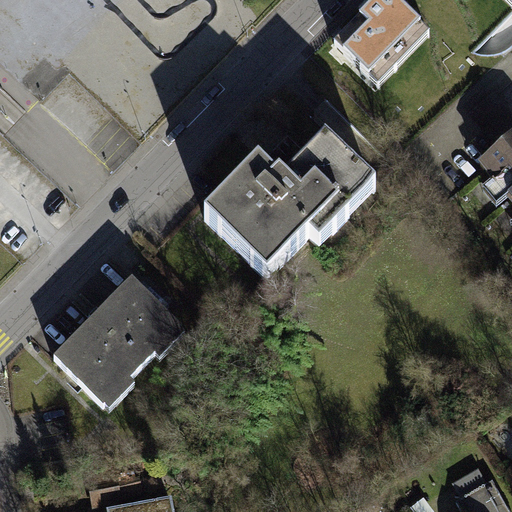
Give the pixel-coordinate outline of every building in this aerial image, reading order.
[(393,0),(381,0),(335,47),(370,81),(422,28),(393,0)] [(463,40),(488,11),(474,0),(460,0),(442,22),(463,40)] [(511,142),(483,166),(511,201),(511,142)] [(284,190),(259,167),(206,221),(269,282),(309,240),(321,252),(377,194),(327,146),(284,190)] [(184,338),(131,284),(48,366),(101,420),(184,338)] [(177,511),(174,498),(113,510),(113,511),(177,511)]
